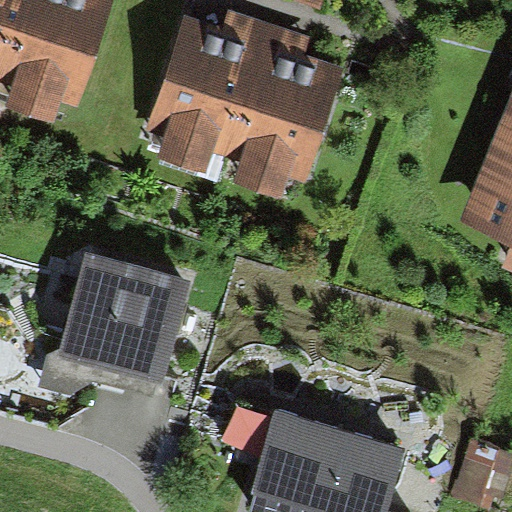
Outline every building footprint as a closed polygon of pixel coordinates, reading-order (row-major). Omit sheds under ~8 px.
[(0,0),(0,58),(18,0),(0,0)] [(0,73),(73,97),(104,0),(18,0),(0,58),(0,73)] [(222,145),(262,22),(192,0),(180,0),(142,119),(222,145)] [(300,170),(339,47),(262,22),(222,145),(300,170)] [(511,84),(465,201),(511,220),(511,84)] [(91,230),(62,329),(157,357),(186,258),(91,230)] [(278,404),(247,500),(284,511),(379,511),(402,443),(278,404)]
